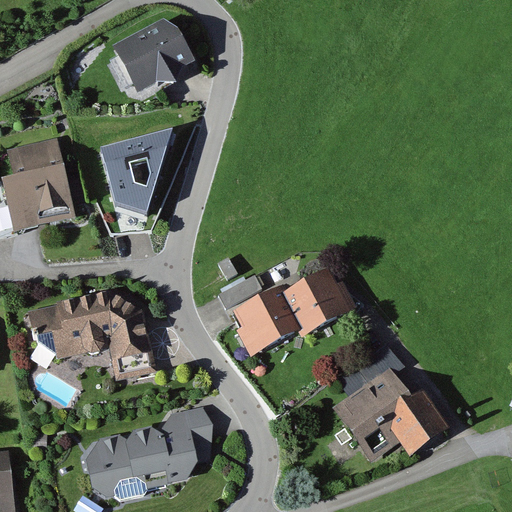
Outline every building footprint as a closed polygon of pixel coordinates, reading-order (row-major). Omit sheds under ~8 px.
[(161,31),(119,52),(139,90),(156,82),(173,87),(179,70),(189,64),(177,41),(169,46),(161,31)] [(113,198),(103,200),(111,233),(145,224),(173,134),(101,153),(113,198)] [(0,234),(73,217),(57,145),(10,156),(17,183),(5,186),(8,199),(0,201),(0,234)] [(327,276),(285,299),(301,330),(304,337),(343,316),(351,323),(364,307),(341,288),(335,291),(327,276)] [(219,298),(226,311),(262,291),(255,278),(219,298)] [(301,330),(285,299),(281,292),(238,315),(246,331),(252,333),(262,351),(301,330)] [(38,346),(57,358),(86,352),(92,356),(99,354),(103,348),(113,346),(120,378),(151,371),(140,317),(110,298),(61,309),(61,312),(32,317),(38,346)] [(444,431),(422,398),(404,410),(386,384),(343,413),(372,455),(398,436),(411,454),(444,431)] [(120,441),(102,445),(96,454),(99,471),(93,479),(95,489),(107,497),(115,496),(115,499),(121,502),(144,497),(147,492),(147,488),(185,480),(195,466),(195,462),(204,460),(203,454),(193,456),(191,446),(210,441),(204,413),(173,420),(160,440),(151,434),(135,437),(129,447),(120,441)] [(13,511),(8,458),(0,458),(0,511),(13,511)]
